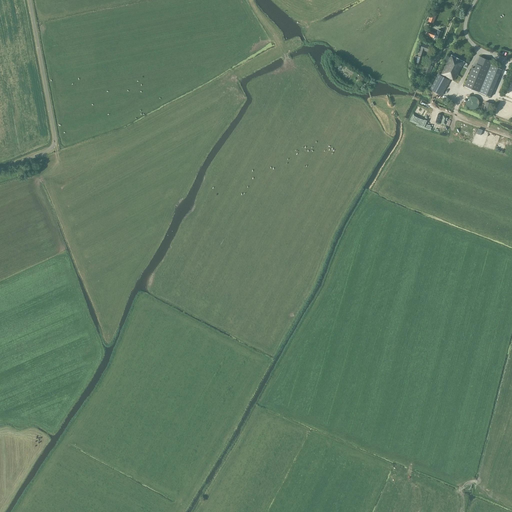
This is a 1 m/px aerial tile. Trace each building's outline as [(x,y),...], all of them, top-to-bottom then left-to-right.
[(438,30),(438,32),(437,35),(428,32),(427,36),(439,40),(442,32),(438,30)] [(429,52),(431,46),(422,44),(418,57),(415,56),(414,60),(417,61),(416,63),(421,64),(425,51),(429,52)] [(448,63),(447,64),(441,75),(439,74),(430,90),(442,96),(451,80),(454,81),(464,62),(451,55),(450,58),(447,57),(444,61),(448,63)] [(472,68),(464,86),(479,92),(490,65),(491,62),(482,58),(480,62),(482,63),(481,66),(476,64),(475,69),(472,68)] [(423,71),(430,74),(432,66),(426,64),(423,71)] [(479,92),(490,97),(502,69),(490,65),(479,92)] [(470,109),(471,109),(472,109),(473,109),(475,109),(476,109),(477,108),(478,107),(478,106),(479,105),(479,104),(479,103),(479,101),(479,100),(478,99),(477,98),(476,97),(475,97),(474,96),(473,96),(472,96),(471,96),(470,97),(469,97),(468,98),(467,99),(466,100),(466,101),(466,102),(466,104),(466,105),(467,106),(467,107),(468,108),(469,108),(470,109)] [(493,105),(481,100),(477,109),(489,114),(493,105)]
